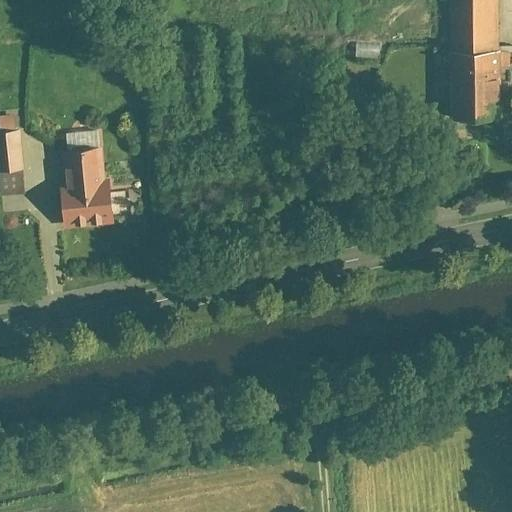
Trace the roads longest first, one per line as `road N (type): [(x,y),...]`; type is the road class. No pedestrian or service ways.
road 1 (tertiary): [(511,229),(0,335)]
road 2 (unclassified): [(0,483),(511,378)]
